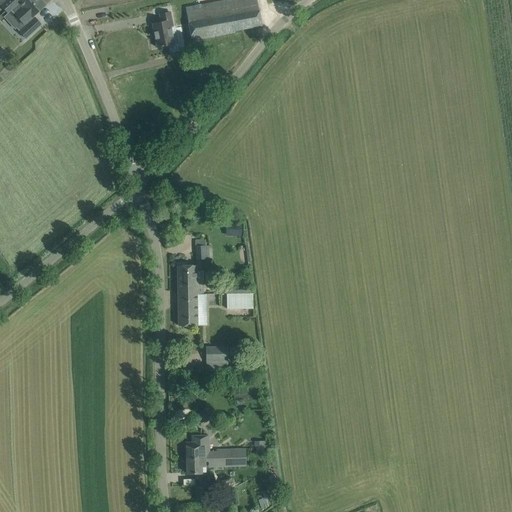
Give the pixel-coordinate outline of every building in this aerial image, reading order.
[(6,0),(1,5),(8,13),(11,11),(12,10),(11,10),(21,0),(6,0)] [(40,0),(21,0),(11,10),(12,10),(15,14),(14,14),(24,25),(25,24),(26,26),(19,32),(25,38),(41,24),(35,18),(34,19),(33,17),(45,5),(40,0)] [(234,31),(262,26),(256,0),(227,0),(185,8),(191,41),(234,32),(234,31)] [(152,24),(157,47),(174,44),(170,27),(173,26),(170,12),(160,14),(161,22),(152,24)] [(212,258),(212,245),(196,246),(196,259),(212,258)] [(187,265),(177,265),(178,289),(197,289),(197,294),(203,294),(203,289),(203,283),(196,283),(196,271),(196,265),(187,265)] [(197,289),(178,289),(178,326),(188,325),(197,325),(197,294),(197,289)] [(252,294),(226,294),(227,309),(253,309),(252,294)] [(206,347),(206,362),(228,361),(228,346),(206,347)] [(221,456),(221,450),(216,450),(216,452),(209,452),(209,435),(192,436),(192,442),(186,443),(187,459),(193,459),(193,457),(221,456)] [(245,449),(221,450),(221,456),(193,457),(193,459),(187,459),(187,474),(201,473),(201,461),(208,461),(209,466),(246,465),(245,449)] [(197,500),(204,500),(203,486),(195,487),(197,500)] [(206,490),(206,498),(215,497),(214,490),(206,490)]
